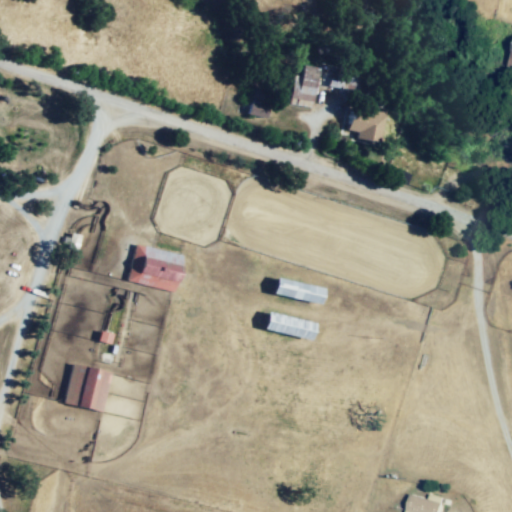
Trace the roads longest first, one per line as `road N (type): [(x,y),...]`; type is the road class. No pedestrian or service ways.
road 1 (residential): [(511,243),(0,69)]
road 2 (track): [(94,100),(0,414)]
road 3 (track): [(65,193),(0,195),(26,321)]
